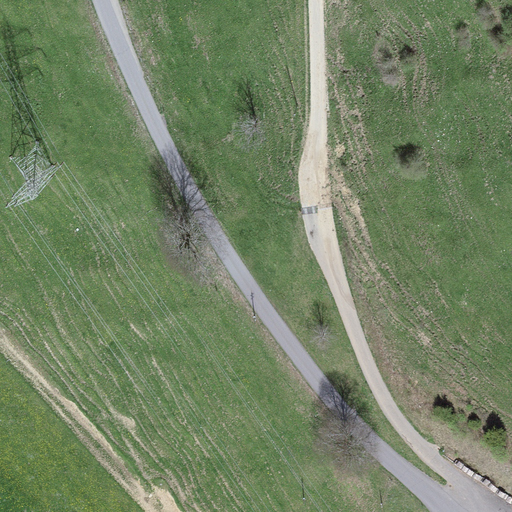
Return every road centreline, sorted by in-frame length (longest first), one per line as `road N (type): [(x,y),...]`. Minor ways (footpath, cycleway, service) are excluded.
road 1 (unclassified): [(452,511),(344,412),(228,261),(149,119),(103,0)]
road 2 (track): [(316,0),(315,191),(325,248),(380,396),(458,479),(469,511)]
road 3 (track): [(161,511),(0,340)]
